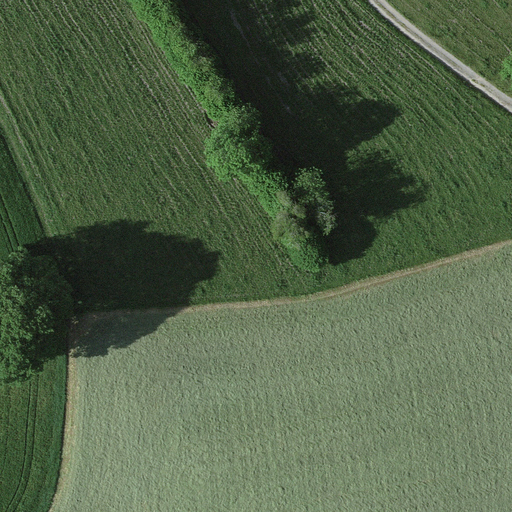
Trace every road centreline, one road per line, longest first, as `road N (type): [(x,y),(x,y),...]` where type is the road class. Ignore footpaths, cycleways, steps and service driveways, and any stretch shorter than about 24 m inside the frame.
road 1 (track): [(0,106),(42,188),(65,264),(77,375),(47,511)]
road 2 (track): [(511,103),(374,0)]
